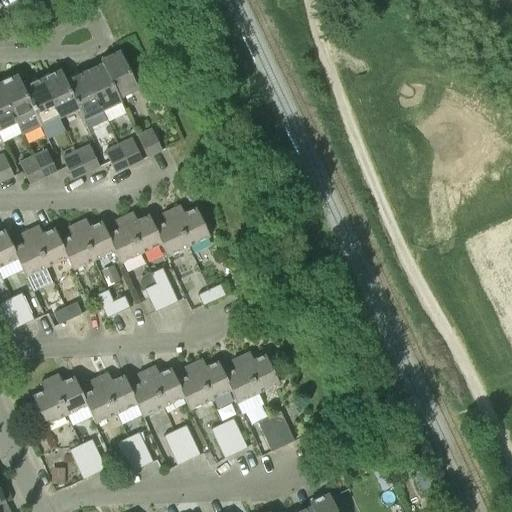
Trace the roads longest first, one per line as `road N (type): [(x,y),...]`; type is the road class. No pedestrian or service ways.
road 1 (track): [(308,0),(368,174),(511,470)]
road 2 (residential): [(74,511),(110,494),(259,481),(305,468)]
road 3 (residential): [(0,352),(193,340),(231,320)]
road 4 (residential): [(0,199),(110,199),(179,188)]
